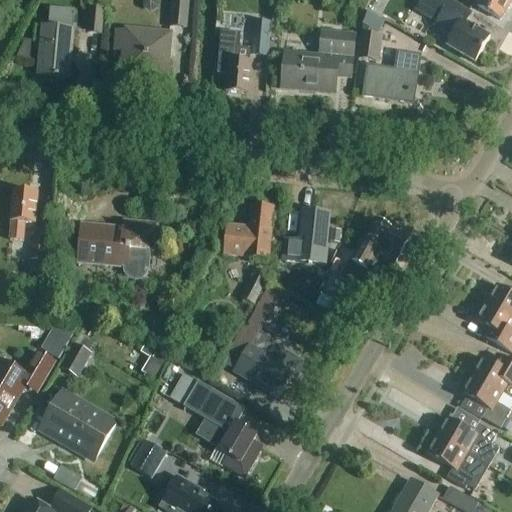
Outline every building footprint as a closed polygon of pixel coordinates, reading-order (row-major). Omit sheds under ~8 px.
[(171,0),(169,29),(188,30),(189,0),(171,0)] [(332,11),(345,18),(351,7),(338,0),(332,11)] [(474,65),(489,40),(465,25),(471,15),(444,0),(419,0),(417,3),(439,16),(432,28),(450,38),(444,48),(474,65)] [(511,0),(481,0),(476,9),(499,22),(511,0)] [(380,17),(401,28),(408,14),(387,3),(380,17)] [(86,35),(102,37),(104,10),(88,9),(86,35)] [(377,37),(385,24),(378,20),(365,13),(356,60),(379,64),(383,38),(377,37)] [(405,19),(399,34),(414,40),(420,25),(405,19)] [(250,50),(249,57),(267,59),(270,24),(259,24),(253,23),(251,43),(250,43),(250,50)] [(41,30),(37,77),(68,80),(73,32),(41,30)] [(121,77),(165,81),(169,37),(125,33),(125,35),(117,34),(115,53),(123,54),(121,77)] [(221,34),(217,75),(228,76),(227,94),(247,96),(250,63),(248,63),(249,51),(238,50),(239,35),(221,34)] [(280,91),(334,96),(335,80),(349,81),(353,39),(321,35),(318,60),(283,56),(280,91)] [(422,46),(415,56),(445,75),(451,65),(422,46)] [(364,98),(411,106),(419,59),(397,55),(394,72),(367,68),(362,96),(361,99),(364,99),(364,98)] [(37,195),(12,193),(9,225),(10,225),(8,243),(22,244),(24,226),(34,227),(37,195)] [(250,209),(247,230),(226,228),(223,258),(268,262),(273,211),(250,209)] [(287,244),(284,263),(312,266),(321,268),(323,268),(324,266),(325,258),(325,256),(326,248),(329,217),(301,214),(298,245),(287,244)] [(339,280),(374,300),(398,258),(408,241),(375,222),(351,263),(349,262),(339,280)] [(120,231),(80,228),(77,266),(123,270),(124,276),(129,281),(135,283),(142,281),(147,277),(149,272),(150,253),(154,253),(156,227),(121,224),(120,231)] [(337,229),(330,249),(349,255),(356,235),(337,229)] [(46,263),(48,239),(32,238),(30,262),(31,262),(29,283),(39,284),(40,273),(43,274),(43,263),(46,263)] [(240,300),(254,306),(267,279),(256,274),(255,277),(252,275),(240,300)] [(511,297),(496,288),(485,306),(511,321),(511,297)] [(78,296),(66,303),(74,316),(86,309),(78,296)] [(511,321),(485,306),(475,324),(484,329),(479,339),(511,357),(511,321)] [(231,349),(222,365),(234,372),(232,374),(278,400),(289,381),(295,385),(306,367),(267,345),(271,339),(261,333),(259,332),(256,337),(246,332),(243,330),(232,348),(231,349)] [(61,370),(78,380),(92,356),(75,346),(61,370)] [(0,364),(0,424),(2,425),(26,385),(37,392),(53,364),(36,354),(22,377),(0,364)] [(511,400),(511,366),(496,357),(491,366),(481,360),(470,378),(501,396),(502,395),(511,400)] [(244,412),(197,384),(183,376),(170,402),(204,422),(195,438),(219,452),(218,453),(227,458),(221,468),(245,481),(263,449),(252,443),(256,438),(236,426),(244,412)] [(501,396),(470,378),(460,396),(486,411),(480,420),(499,431),(509,414),(495,405),(501,396)] [(37,434),(94,466),(119,423),(62,391),(37,434)] [(446,420),(435,439),(466,456),(467,455),(489,468),(499,451),(490,446),(496,437),(477,427),(472,436),(446,420)] [(466,456),(435,439),(425,457),(451,472),(447,480),(465,491),(467,488),(475,492),(489,468),(467,455),(466,456)] [(129,468),(151,481),(166,456),(143,443),(129,468)] [(23,462),(16,477),(37,487),(44,473),(23,462)] [(345,503),(357,511),(381,511),(399,488),(372,468),(345,503)] [(174,479),(157,510),(160,511),(212,511),(216,505),(201,497),(203,494),(189,486),(189,487),(174,479)] [(428,511),(436,499),(409,483),(392,511),(428,511)] [(442,502),(460,511),(473,511),(478,505),(449,489),(442,502)] [(48,511),(45,511),(29,502),(23,511),(90,511),(91,511),(60,493),(48,511)] [(0,511),(4,511),(9,506),(0,499),(0,511)]
